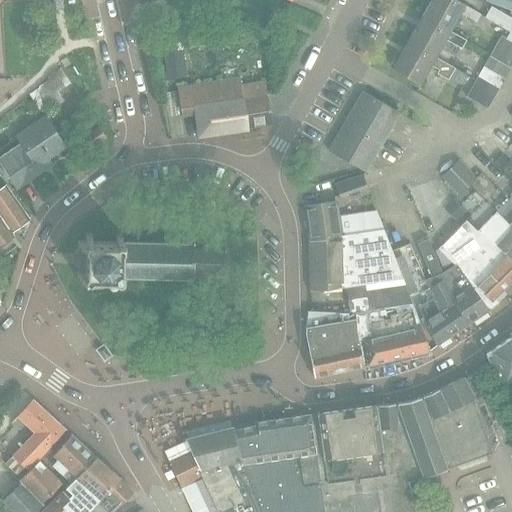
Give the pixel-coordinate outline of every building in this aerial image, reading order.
[(430,0),(422,16),(450,31),(460,12),(475,21),(480,14),(455,0),(430,0)] [(484,17),(510,32),(511,28),(511,27),(511,17),(491,5),(484,17)] [(450,31),(422,16),(407,42),(434,57),(434,56),(445,38),(460,47),(465,39),(450,31)] [(500,35),(494,45),(511,55),(511,41),(506,38),(500,35)] [(434,57),(407,42),(392,68),(420,83),(430,65),(439,70),(437,73),(448,79),(454,68),(434,56),(434,57)] [(511,55),(494,45),(488,56),(509,68),(511,63),(511,55)] [(509,68),(488,56),(483,66),(504,78),(509,68)] [(498,88),(504,78),(483,66),(477,76),(498,88)] [(498,88),(477,76),(466,96),(487,108),(498,88)] [(196,114),(199,135),(271,123),(265,81),(241,84),(240,78),(177,87),(181,116),(196,114)] [(362,91),(328,151),(358,168),(392,108),(362,91)] [(37,164),(64,146),(44,117),(17,136),(18,136),(0,148),(0,162),(17,187),(41,170),(37,164)] [(94,145),(105,137),(98,127),(87,135),(94,145)] [(459,160),(441,176),(458,194),(475,177),(459,160)] [(340,197),(365,188),(361,175),(335,184),(340,197)] [(0,188),(0,215),(11,230),(28,218),(5,185),(0,188)] [(511,227),(511,194),(495,211),(511,227)] [(401,278),(394,259),(382,229),(340,235),(335,201),(305,205),(311,238),(309,239),(312,290),(326,289),(346,286),(401,278)] [(11,230),(0,215),(0,244),(14,234),(11,230)] [(465,220),(437,249),(454,265),(456,263),(460,269),(471,258),(472,257),(490,275),(504,290),(511,281),(511,261),(496,245),(494,248),(465,220)] [(511,227),(496,245),(511,261),(511,227)] [(225,274),(225,249),(194,249),(194,242),(121,241),(121,234),(114,234),(114,241),(91,241),(91,234),(84,234),(84,240),(77,240),(77,247),(84,247),(84,258),(84,271),(77,271),(77,278),(84,278),(83,285),(90,285),(90,278),(113,278),(113,285),(120,285),(120,279),(193,280),(193,273),(225,274)] [(429,301),(418,308),(436,345),(488,309),(460,269),(456,263),(454,265),(443,272),(434,253),(428,239),(417,244),(432,277),(424,280),(429,289),(424,293),(429,301)] [(394,259),(401,278),(408,295),(417,292),(403,256),(394,259)] [(471,258),(460,269),(488,309),(491,307),(498,302),(495,298),(504,290),(490,275),(472,257),(471,258)] [(366,298),(368,310),(411,304),(410,299),(408,295),(401,278),(346,286),(348,301),(366,298)] [(363,365),(389,359),(430,350),(415,312),(411,304),(368,310),(366,298),(348,301),(350,312),(355,312),(356,324),(356,328),(363,365)] [(313,377),(363,365),(356,328),(356,324),(355,312),(350,312),(307,311),(305,334),(313,377)] [(511,334),(485,354),(504,383),(511,377),(511,334)] [(111,355),(103,345),(96,351),(104,361),(111,355)] [(462,376),(437,389),(460,430),(471,459),(492,452),(473,397),(462,376)] [(411,398),(395,403),(388,403),(397,444),(405,476),(411,493),(408,481),(424,476),(425,477),(426,479),(427,480),(429,481),(431,482),(432,482),(434,482),(436,482),(437,482),(439,481),(441,480),(442,479),(443,477),(444,476),(444,474),(444,472),(444,470),(444,469),(471,459),(460,430),(437,389),(422,396),(411,398)] [(28,468),(65,428),(32,398),(17,415),(34,431),(13,454),(28,468)] [(377,404),(309,413),(324,511),(415,511),(411,493),(405,476),(397,444),(388,403),(377,404)] [(324,511),(309,413),(233,426),(241,458),(254,492),(262,511),(324,511)] [(233,426),(186,437),(192,450),(191,450),(203,476),(194,481),(209,511),(262,511),(254,492),(241,458),(233,426)] [(71,482),(96,456),(72,433),(53,453),(58,457),(53,464),(71,482)] [(183,486),(194,481),(203,476),(191,450),(170,460),(183,486)] [(107,485),(118,475),(96,456),(71,482),(39,511),(76,511),(85,504),(90,509),(111,490),(107,485)] [(42,501),(61,482),(39,459),(19,478),(42,501)] [(111,490),(90,509),(92,511),(111,511),(133,491),(124,480),(118,475),(107,485),(111,490)] [(35,511),(42,506),(20,483),(0,501),(10,511),(35,511)]
